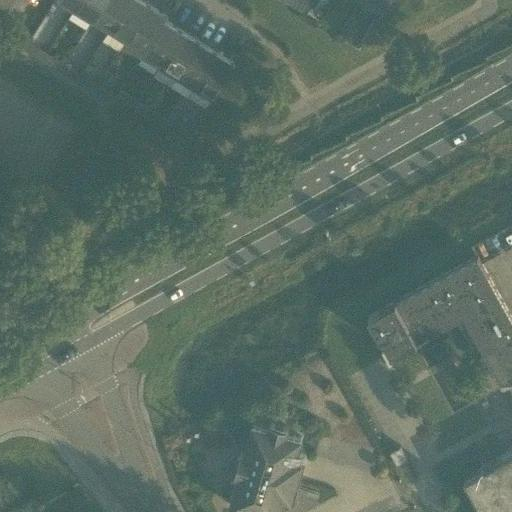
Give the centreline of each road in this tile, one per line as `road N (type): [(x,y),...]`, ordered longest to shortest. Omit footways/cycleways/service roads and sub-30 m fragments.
road 1 (primary): [(511,75),(42,328)]
road 2 (primary): [(76,349),(511,112)]
road 3 (unclassified): [(153,511),(103,389),(76,349)]
road 4 (unclassified): [(43,367),(141,511)]
